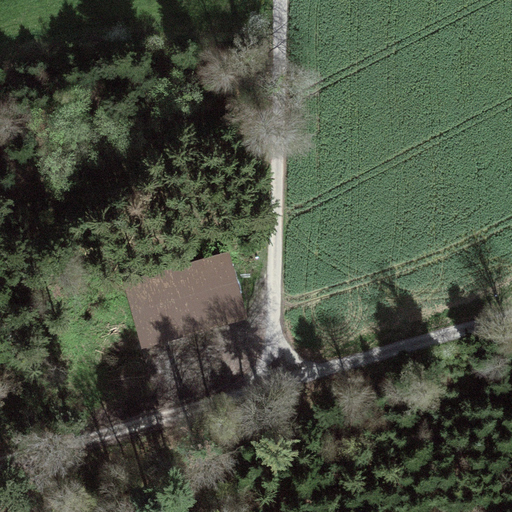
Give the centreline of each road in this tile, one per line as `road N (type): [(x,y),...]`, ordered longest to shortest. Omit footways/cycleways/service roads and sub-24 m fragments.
road 1 (track): [(273,380),(272,0)]
road 2 (track): [(273,380),(0,456)]
road 3 (track): [(511,321),(273,380)]
